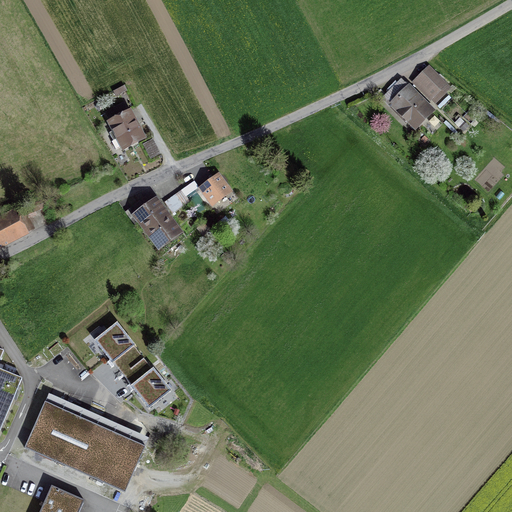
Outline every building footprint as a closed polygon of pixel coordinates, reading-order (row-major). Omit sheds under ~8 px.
[(449,88),(430,68),(415,83),(430,98),(441,88),(445,92),(449,88)] [(402,83),(384,101),(391,107),(393,104),(416,126),(430,111),(402,83)] [(125,104),(106,114),(114,130),(109,133),(117,148),(123,145),(124,148),(143,138),(125,104)] [(153,139),(143,144),(150,159),(160,154),(153,139)] [(218,176),(201,189),(213,204),(230,192),(218,176)] [(182,190),(164,203),(172,214),(189,201),(182,190)] [(135,225),(142,220),(153,233),(150,236),(159,248),(177,235),(152,202),(150,204),(146,197),(126,212),(135,225)] [(16,215),(0,223),(0,242),(14,236),(15,238),(32,229),(21,208),(14,212),(16,215)] [(117,324),(95,341),(113,363),(117,359),(127,372),(144,358),(117,324)] [(0,431),(22,379),(0,369),(0,359),(4,351),(0,349),(0,431)] [(170,391),(144,358),(127,372),(136,383),(132,386),(149,408),(170,391)] [(146,446),(46,402),(25,448),(125,493),(146,446)] [(79,511),(84,500),(51,486),(39,511),(79,511)]
